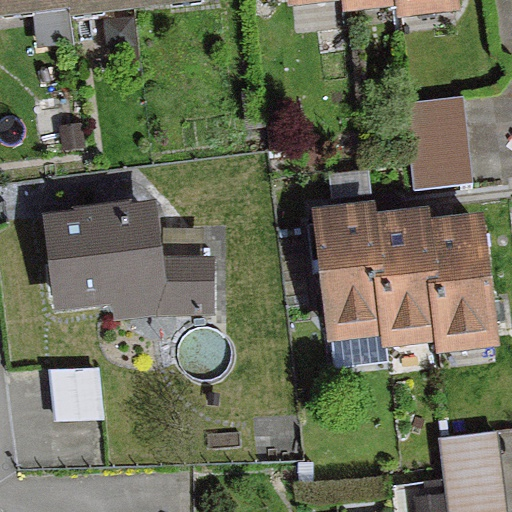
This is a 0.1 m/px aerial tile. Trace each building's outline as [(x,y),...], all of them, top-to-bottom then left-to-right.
[(63,13),(65,12),(63,0),(0,0),(0,12),(31,9),(36,47),(67,43),(63,13)] [(63,0),(65,12),(129,5),(128,0),(63,0)] [(404,135),(460,128),(457,100),(400,107),(404,135)] [(404,135),(407,163),(463,156),(460,128),(404,135)] [(467,184),(463,156),(407,163),(410,191),(467,184)] [(338,179),(327,180),(329,198),(340,197),(338,179)] [(144,216),(121,219),(120,215),(75,221),(76,225),(47,229),(56,304),(150,292),(149,311),(201,310),(202,263),(150,264),(144,216)] [(366,218),(312,224),(324,328),(376,322),(377,334),(380,334),(366,218)] [(368,218),(366,218),(380,334),(430,328),(431,340),(434,340),(420,223),(370,230),(368,218)] [(422,223),(420,223),(434,340),(487,333),(475,229),(424,235),(422,223)] [(51,423),(105,420),(102,370),(49,373),(51,423)] [(438,470),(495,463),(491,436),(435,442),(438,470)] [(441,498),(498,491),(495,463),(438,470),(441,498)] [(443,511),(500,511),(498,491),(441,498),(443,511)]
